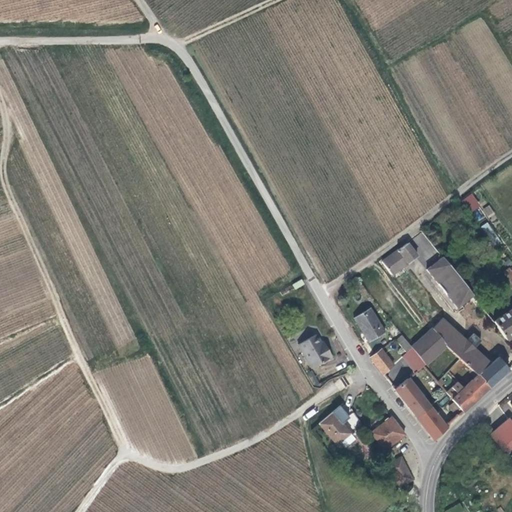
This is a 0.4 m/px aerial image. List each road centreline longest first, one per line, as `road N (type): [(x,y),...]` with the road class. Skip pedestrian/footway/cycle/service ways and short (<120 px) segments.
road 1 (track): [(0,82),(13,125),(5,170),(128,454),(80,511)]
road 2 (unclassified): [(0,43),(164,39),(181,46),(321,291)]
road 3 (unclassified): [(128,454),(173,470),(252,441),(369,374)]
